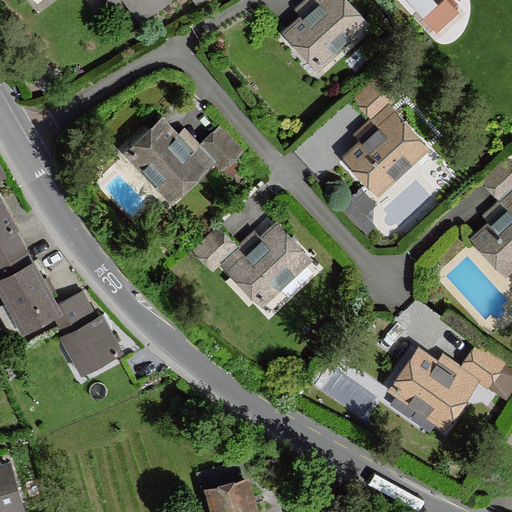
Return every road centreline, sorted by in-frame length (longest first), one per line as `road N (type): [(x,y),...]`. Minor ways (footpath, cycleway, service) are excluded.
road 1 (tertiary): [(18,141),(89,255),(192,363),(295,432),(444,511)]
road 2 (residential): [(18,141),(179,47),(387,278)]
road 3 (unknown): [(285,170),(320,154),(387,92)]
